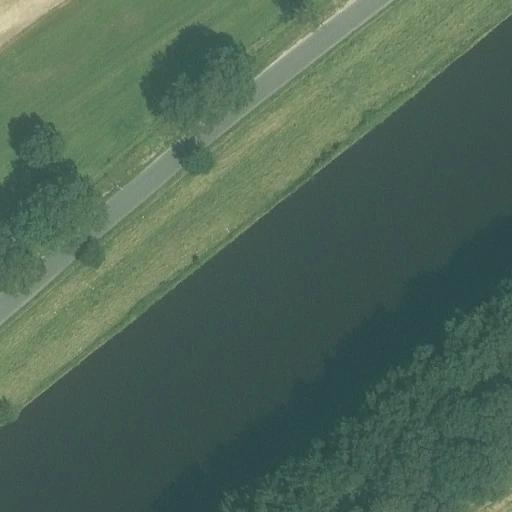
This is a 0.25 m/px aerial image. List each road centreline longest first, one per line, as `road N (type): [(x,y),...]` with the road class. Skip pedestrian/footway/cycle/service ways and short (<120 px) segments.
road 1 (unclassified): [(0,311),(379,0)]
road 2 (track): [(314,511),(511,336)]
